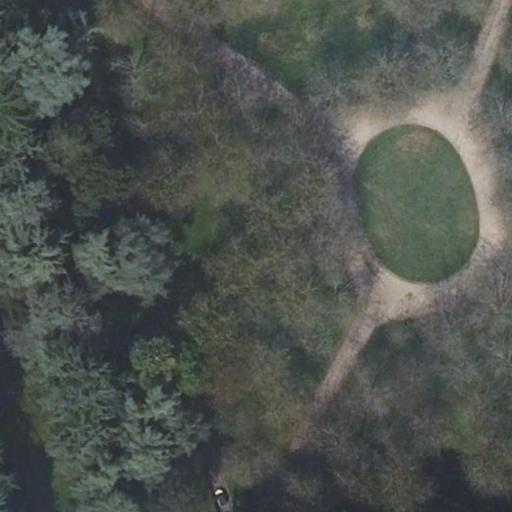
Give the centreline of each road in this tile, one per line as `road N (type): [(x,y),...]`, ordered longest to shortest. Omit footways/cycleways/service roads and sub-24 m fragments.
road 1 (track): [(228,511),(68,0)]
road 2 (track): [(348,145),(347,221),(381,288),(402,296),(437,293),(469,279),(489,257),(492,207),(454,125),(419,112),(365,126)]
road 3 (track): [(263,511),(381,288)]
road 4 (track): [(348,145),(154,0)]
road 5 (track): [(454,125),(501,0)]
road 6 (track): [(26,292),(150,262)]
